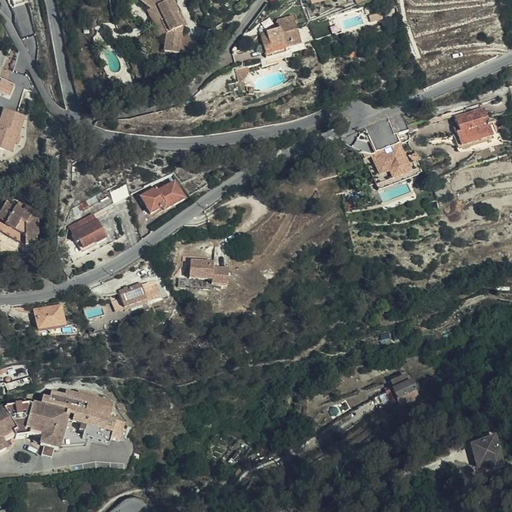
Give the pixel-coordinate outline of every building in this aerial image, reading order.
[(157,10),(169,32),(166,51),(198,55),(200,44),(197,43),(197,37),(183,36),(185,25),(177,12),(180,11),(174,0),(138,0),(153,11),(157,10)] [(161,37),(169,32),(157,10),(153,11),(148,14),(161,37)] [(177,12),(185,25),(190,23),(182,10),(180,11),(177,12)] [(294,15),(277,17),(277,22),(263,24),(263,31),(260,31),(256,39),(257,53),(282,50),(281,45),(298,42),(294,15)] [(225,77),(231,76),(235,70),(235,68),(235,66),(234,64),(224,65),(225,77)] [(0,85),(0,92),(10,97),(15,85),(2,80),(0,85)] [(459,126),(454,128),(458,143),(493,132),(484,104),(456,112),(458,121),(459,126)] [(19,137),(25,116),(4,109),(0,120),(0,149),(13,153),(16,144),(18,145),(21,138),(19,137)] [(401,145),(370,158),(378,176),(386,173),(389,181),(412,172),(401,145)] [(164,205),(185,193),(175,176),(159,186),(157,182),(141,191),(151,208),(161,201),(164,205)] [(0,213),(0,234),(6,238),(8,234),(15,238),(13,242),(29,250),(41,250),(40,238),(43,238),(41,221),(34,217),(35,213),(27,209),(25,215),(17,211),(5,204),(0,213)] [(20,205),(17,211),(25,215),(27,209),(20,205)] [(70,228),(79,242),(81,241),(86,248),(98,240),(99,242),(110,235),(96,212),(70,228)] [(215,265),(227,265),(227,255),(216,255),(215,265)] [(211,282),(227,284),(228,267),(213,266),(213,259),(190,258),(189,277),(211,279),(211,282)] [(123,303),(145,297),(141,278),(117,285),(123,303)] [(34,309),(37,328),(59,325),(62,325),(59,304),(34,309)] [(59,325),(37,328),(38,333),(60,330),(59,325)] [(391,386),(406,382),(404,374),(389,378),(391,386)] [(415,398),(410,381),(406,382),(391,386),(389,386),(394,403),(400,402),(415,398)] [(0,408),(0,457),(9,453),(3,442),(13,436),(16,441),(29,439),(30,435),(41,439),(39,449),(60,454),(70,415),(34,403),(2,407),(0,408)] [(496,442),(467,453),(479,479),(490,474),(493,479),(504,475),(496,456),(500,453),(496,442)]
